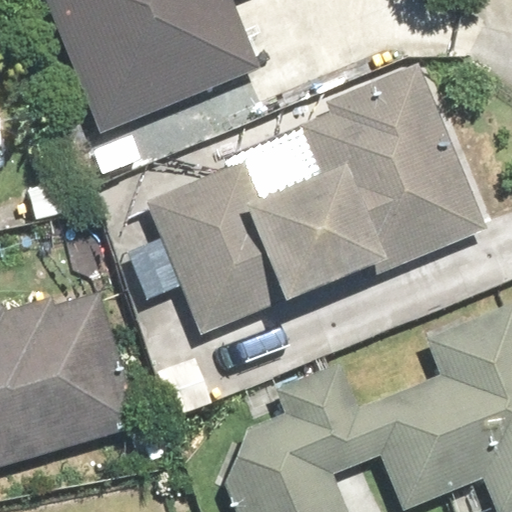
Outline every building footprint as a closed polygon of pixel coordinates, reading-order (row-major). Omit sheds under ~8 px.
[(37,0),(87,131),(252,69),(225,0),(37,0)] [(475,225),(407,59),(315,97),(320,108),(287,121),(305,164),(245,189),(232,156),(132,197),(186,329),(346,264),(350,276),(475,225)] [(0,462),(132,425),(93,293),(45,307),(42,297),(0,308),(0,462)] [(511,313),(505,297),(413,335),(428,372),(347,406),(329,364),(266,390),(275,412),(237,427),(211,485),(221,511),(340,511),(323,472),(368,453),(392,511),(472,478),(486,511),(495,511),(511,505),(511,313)] [(219,339),(165,357),(181,403),(234,384),(219,339)]
